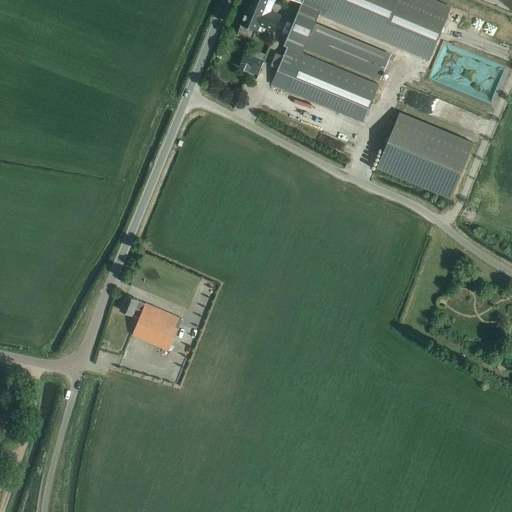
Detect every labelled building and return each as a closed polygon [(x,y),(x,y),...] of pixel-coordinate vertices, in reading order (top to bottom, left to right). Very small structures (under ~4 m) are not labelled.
[(275,0),(247,0),(245,8),(247,9),(238,32),(252,38),(259,22),(275,29),(281,16),(271,11),(275,0)] [(296,0),(301,2),(284,45),(287,46),(302,52),(315,22),(318,14),(380,39),(396,0),(296,0)] [(423,0),(396,0),(380,39),(429,59),(449,11),(423,0)] [(315,22),(304,48),(380,80),(391,54),(315,22)] [(287,46),(276,74),(272,83),(363,121),(374,95),(383,98),(387,87),(302,52),(287,46)] [(264,61),(245,54),(240,66),(255,73),(258,65),(262,67),(264,61)] [(474,142),(399,111),(376,167),(451,198),(474,142)] [(132,334),(141,338),(168,350),(182,318),(146,303),(143,309),(136,306),(138,300),(127,295),(120,309),(132,314),(139,317),(132,334)]
